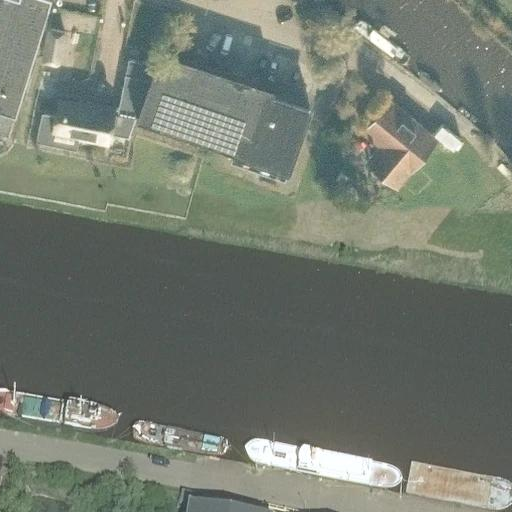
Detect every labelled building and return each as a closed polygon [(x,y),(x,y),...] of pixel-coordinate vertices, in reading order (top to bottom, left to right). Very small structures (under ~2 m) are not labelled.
[(0,0),(0,106),(14,111),(43,17),(47,3),(48,0),(0,0)] [(57,62),(63,31),(48,28),(42,59),(57,62)] [(303,103),(304,99),(270,86),(158,48),(148,78),(135,114),(233,148),(229,159),(283,178),(308,105),(303,103)] [(124,73),(116,113),(134,117),(135,114),(148,78),(124,73)] [(387,98),(361,130),(378,145),(365,161),(374,168),(379,172),(396,186),(436,138),(387,98)] [(98,107),(58,99),(52,128),(54,128),(53,133),(54,138),(57,142),(61,144),(66,145),(71,145),(75,142),(77,138),(78,133),(107,139),(113,106),(99,103),(98,107)] [(0,112),(0,131),(7,133),(12,116),(0,112)] [(440,125),(433,133),(452,149),(459,140),(440,125)]
